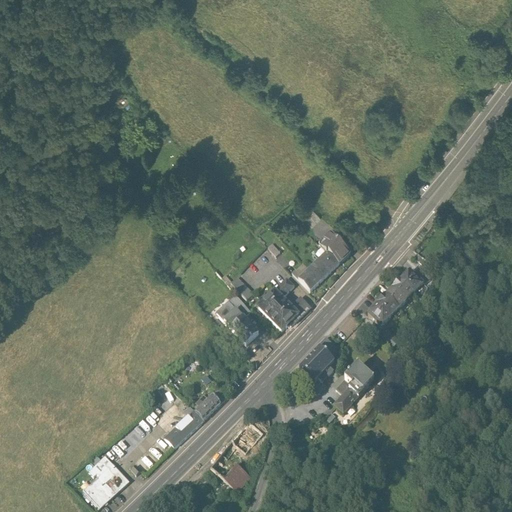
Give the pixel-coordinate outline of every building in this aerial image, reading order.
[(303,218),(312,227),(320,218),(312,210),(303,218)] [(414,239),(417,242),(425,233),(421,230),(414,239)] [(326,256),(328,254),(339,266),(349,256),(330,237),(324,243),(325,245),(320,250),(326,256)] [(271,247),(267,250),(275,260),(279,256),(271,247)] [(326,256),(308,272),(320,284),(339,266),(328,254),(326,256)] [(415,254),(411,258),(419,265),(423,262),(415,254)] [(310,294),(320,284),(308,272),(301,265),(294,272),(301,279),(298,282),(310,294)] [(410,273),(400,284),(413,296),(423,286),(416,280),(410,273)] [(416,280),(423,286),(424,287),(430,281),(422,273),(417,277),(418,278),(416,280)] [(253,297),(237,280),(230,286),(247,303),(253,297)] [(286,282),(257,310),(281,334),(287,328),(288,329),(291,329),(293,328),(293,325),(292,324),(309,308),(301,300),(291,310),(282,301),(293,289),(286,282)] [(400,284),(393,292),(406,304),(413,296),(400,284)] [(393,292),(385,299),(398,312),(406,304),(393,292)] [(243,320),(244,321),(250,315),(235,298),(228,304),(236,313),(243,320)] [(385,299),(377,307),(390,320),(398,312),(385,299)] [(383,328),(390,320),(377,307),(368,317),(381,330),(383,328)] [(243,321),(244,321),(243,320),(236,313),(224,325),(246,348),(258,336),(249,327),(243,321)] [(399,343),(383,328),(381,330),(375,335),(392,351),(399,343)] [(335,353),(326,343),(299,370),(314,384),(318,381),(322,384),(333,373),(328,369),(334,364),(329,359),(335,353)] [(333,408),(343,417),(373,383),(357,368),(349,377),(349,376),(348,377),(348,378),(344,382),(351,388),(342,398),(333,408)] [(331,388),(342,398),(351,388),(344,382),(340,378),(331,388)] [(166,399),(172,394),(165,385),(159,390),(166,399)] [(212,398),(221,407),(225,402),(217,394),(212,398)] [(221,407),(212,398),(195,416),(203,424),(221,407)] [(188,420),(164,442),(172,450),(174,452),(203,424),(195,416),(190,411),(184,417),(188,420)] [(248,458),(266,438),(251,425),(234,445),(248,458)] [(151,470),(155,466),(145,455),(141,459),(151,470)] [(129,486),(104,459),(87,475),(92,481),(95,478),(98,482),(83,495),(98,511),(99,511),(101,511),(129,486)] [(214,472),(230,487),(237,479),(221,464),(214,472)] [(135,469),(131,473),(136,479),(141,474),(135,469)]
